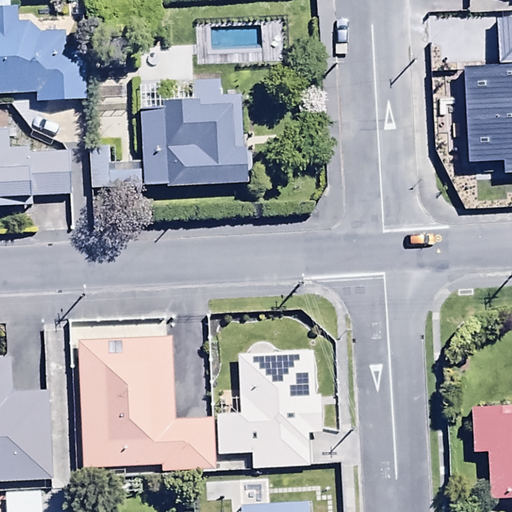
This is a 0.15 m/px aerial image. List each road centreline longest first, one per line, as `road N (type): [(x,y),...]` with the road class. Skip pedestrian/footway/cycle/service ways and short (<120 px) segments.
road 1 (unclassified): [(381,246),(0,265)]
road 2 (residential): [(381,246),(397,511)]
road 3 (residential): [(368,0),(381,246)]
road 4 (unclassified): [(511,240),(381,246)]
